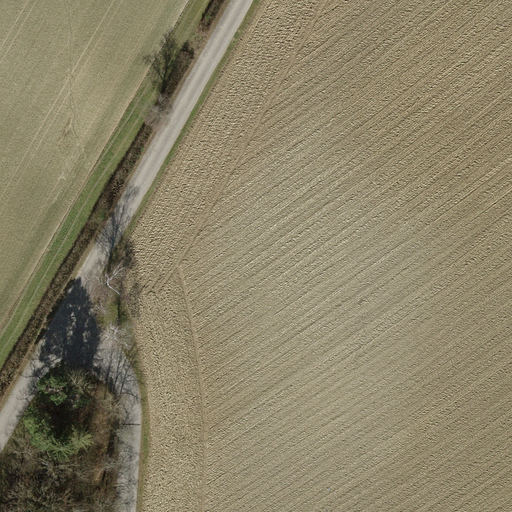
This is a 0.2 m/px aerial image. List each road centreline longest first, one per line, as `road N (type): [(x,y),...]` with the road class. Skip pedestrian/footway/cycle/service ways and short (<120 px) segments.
road 1 (track): [(0,438),(245,0)]
road 2 (track): [(127,511),(133,381),(71,312)]
